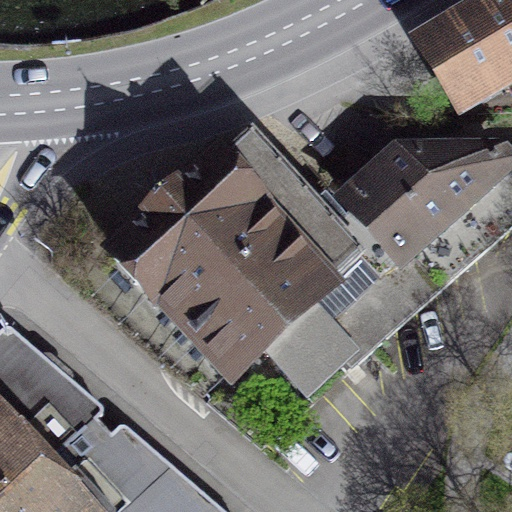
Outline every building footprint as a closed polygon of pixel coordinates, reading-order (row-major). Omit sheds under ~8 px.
[(470,112),(511,86),(511,3),(510,0),(506,0),(428,48),(463,105),(465,103),(470,112)] [(338,231),(253,137),(217,170),(214,167),(115,257),(160,305),(161,304),(231,382),(266,351),(308,398),(352,357),(358,363),(511,227),(511,153),(503,154),(511,160),(511,167),(407,259),(362,209),(338,231)] [(362,209),(407,259),(511,167),(511,160),(503,154),(497,157),(403,158),(355,201),(362,209)] [(101,410),(11,333),(10,332),(9,332),(8,331),(6,331),(5,332),(4,333),(0,336),(0,425),(43,472),(0,511),(219,511),(127,432),(126,431),(124,431),(123,430),(121,431),(120,431),(118,432),(103,447),(88,430),(101,419),(102,418),(103,416),(103,415),(103,413),(102,411),(101,410)] [(0,511),(43,472),(0,425),(0,511)]
